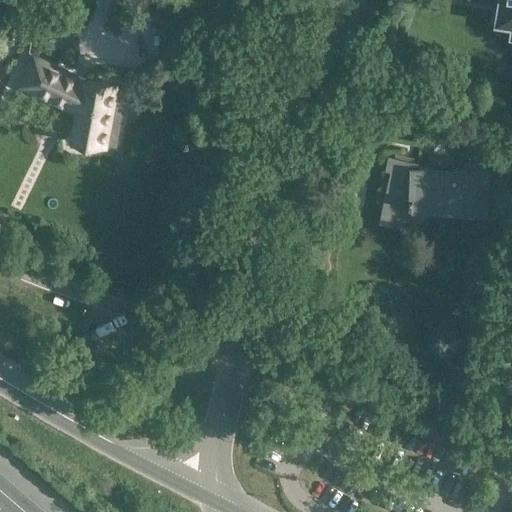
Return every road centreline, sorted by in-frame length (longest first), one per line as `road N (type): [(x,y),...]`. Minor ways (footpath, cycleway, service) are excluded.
road 1 (residential): [(511,459),(236,351)]
road 2 (residential): [(236,351),(263,173),(289,85)]
road 3 (residential): [(236,351),(0,260)]
road 4 (motorway): [(209,499),(0,387)]
